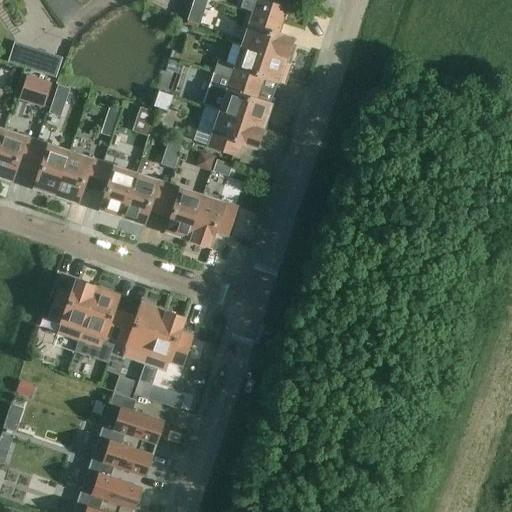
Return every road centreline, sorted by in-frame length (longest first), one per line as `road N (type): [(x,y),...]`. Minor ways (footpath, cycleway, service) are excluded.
road 1 (residential): [(250,308),(356,0)]
road 2 (residential): [(0,220),(250,308)]
road 3 (residential): [(182,511),(250,308)]
